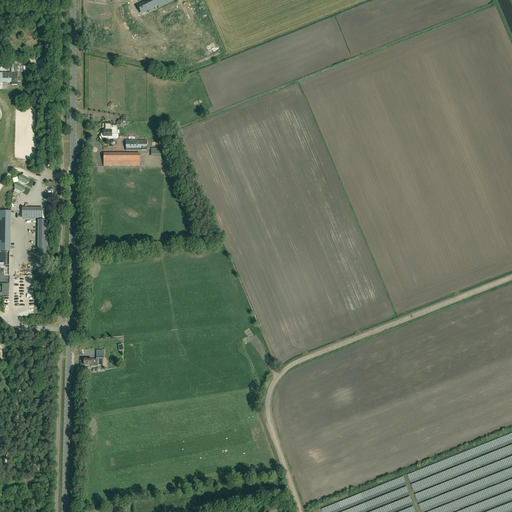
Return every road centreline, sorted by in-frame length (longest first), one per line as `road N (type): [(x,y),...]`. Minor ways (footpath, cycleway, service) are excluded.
road 1 (secondary): [(64,511),(73,0)]
road 2 (unclassified): [(300,511),(267,411),(278,375),(511,277)]
road 3 (track): [(46,177),(44,61),(30,61)]
